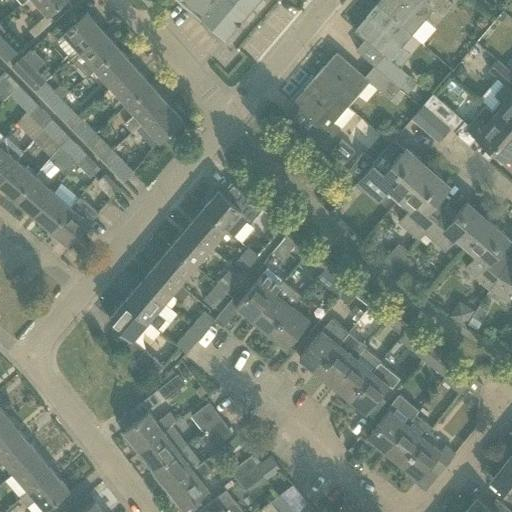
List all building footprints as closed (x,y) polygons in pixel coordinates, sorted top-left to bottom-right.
[(63,0),(35,0),(48,14),(63,0)] [(178,0),(179,0),(178,1),(179,2),(199,19),(199,18),(225,40),(225,39),(259,0),(178,0)] [(381,0),(377,5),(412,34),(433,10),(440,16),(452,2),(449,0),(381,0)] [(412,34),(377,5),(355,30),(383,55),(374,65),(400,88),(410,76),(390,59),(412,34)] [(80,50),(103,31),(86,12),(64,32),(80,50)] [(103,31),(80,50),(71,59),(87,77),(96,68),(97,69),(119,49),(103,31)] [(17,53),(0,35),(0,55),(7,62),(17,53)] [(135,67),(119,49),(97,69),(112,87),(135,67)] [(337,52),(315,78),(348,106),(369,81),(390,100),(400,88),(374,65),(365,76),(337,52)] [(35,91),(45,82),(21,58),(12,67),(35,91)] [(496,60),(488,69),(498,78),(504,83),(495,94),(504,101),(495,112),(511,127),(511,71),(509,69),(504,65),(497,59),(496,60)] [(460,65),(453,74),(462,81),(466,76),(465,69),(460,65)] [(151,84),(135,67),(112,87),(128,104),(151,84)] [(5,71),(0,75),(0,85),(9,95),(10,95),(19,85),(5,71)] [(410,76),(400,88),(407,94),(417,82),(410,76)] [(348,106),(315,78),(293,103),(315,123),(310,129),(323,141),(329,134),(332,137),(340,127),(334,122),(348,106)] [(45,82),(35,91),(52,108),(70,93),(61,83),(53,91),(45,82)] [(151,84),(128,104),(136,113),(125,123),(134,133),(145,123),(167,103),(151,84)] [(19,85),(10,95),(24,110),(34,100),(19,85)] [(70,93),(52,108),(70,126),(78,117),(72,110),(79,103),(70,93)] [(432,94),(423,104),(440,119),(449,126),(458,116),(432,94)] [(182,120),(167,103),(145,123),(160,140),(182,120)] [(423,104),(411,118),(437,140),(449,126),(440,119),(423,104)] [(39,105),(29,115),(43,129),(53,120),(39,105)] [(485,124),(476,116),(467,127),(504,159),(511,150),(511,127),(495,112),(485,124)] [(95,134),(78,117),(70,126),(86,143),(95,134)] [(53,120),(43,129),(57,143),(67,134),(53,120)] [(113,152),(95,134),(86,143),(103,160),(113,152)] [(5,136),(0,142),(0,179),(17,160),(16,159),(23,151),(5,136)] [(72,140),(63,149),(77,163),(86,154),(72,140)] [(341,140),(333,151),(346,162),(355,151),(341,140)] [(405,148),(389,167),(378,157),(373,162),(359,179),(355,183),(376,201),(389,186),(401,197),(427,167),(405,148)] [(133,172),(113,152),(103,160),(124,181),(133,172)] [(362,153),(348,169),(359,179),(373,162),(362,153)] [(100,168),(86,154),(77,163),(90,177),(100,168)] [(17,160),(0,179),(0,185),(15,199),(35,176),(17,160)] [(427,167),(401,197),(412,206),(399,221),(418,238),(424,231),(441,211),(432,204),(448,185),(427,167)] [(119,187),(105,174),(96,183),(111,196),(119,187)] [(53,191),(35,176),(15,199),(34,214),(53,191)] [(218,190),(202,209),(225,229),(226,228),(235,235),(246,221),(249,224),(262,209),(234,184),(224,195),(218,190)] [(72,207),(71,206),(53,191),(34,214),(52,230),(72,207)] [(71,206),(72,207),(52,230),(70,245),(90,222),(97,214),(78,198),(71,206)] [(442,210),(441,211),(424,231),(445,249),(456,236),(467,245),(488,220),(467,202),(452,219),(442,210)] [(225,229),(202,209),(186,227),(210,247),(225,229)] [(273,218),(265,228),(274,236),(282,226),(273,218)] [(488,220),(467,245),(477,254),(466,267),(490,288),(509,259),(508,259),(504,265),(494,256),(510,238),(488,220)] [(210,247),(186,227),(171,246),(194,265),(210,247)] [(304,256),(313,246),(290,227),(281,238),(304,256)] [(391,270),(408,251),(399,243),(382,262),(391,270)] [(171,246),(156,264),(179,283),(194,265),(171,246)] [(313,246),(304,256),(321,271),(330,260),(313,246)] [(244,272),(258,256),(248,247),(234,263),(244,272)] [(511,260),(509,259),(490,288),(491,289),(493,285),(511,295),(511,260)] [(179,283),(156,264),(140,282),(163,302),(171,293),(180,301),(189,292),(179,283)] [(238,302),(235,305),(238,307),(253,319),(281,285),(284,281),(267,267),(264,271),(263,270),(257,278),(238,302)] [(216,284),(227,293),(240,278),(229,269),(216,284)] [(343,271),(337,279),(329,289),(338,297),(353,279),(343,271)] [(375,298),(353,279),(338,297),(347,304),(355,295),(369,306),(375,298)] [(284,281),(281,285),(253,319),(270,333),(292,306),(301,295),(284,281)] [(140,282),(124,301),(147,320),(157,329),(159,330),(161,332),(177,313),(163,302),(140,282)] [(227,293),(216,284),(203,299),(214,308),(227,293)] [(369,305),(382,316),(388,308),(375,298),(369,305)] [(147,320),(124,301),(109,319),(132,339),(147,320)] [(479,305),(472,316),(481,321),(488,310),(479,305)] [(292,306),(270,333),(286,347),(308,320),(292,306)] [(214,318),(205,310),(192,326),(201,334),(214,318)] [(405,331),(409,325),(396,315),(389,324),(402,335),(405,331)] [(331,318),(321,330),(299,357),(316,371),(348,331),(331,318)] [(405,331),(402,335),(398,339),(412,350),(423,337),(418,332),(409,325),(405,331)] [(201,334),(192,326),(179,340),(189,348),(201,334)] [(348,332),(348,331),(316,371),(333,385),(355,358),(364,347),(347,333),(348,332)] [(431,366),(442,352),(433,344),(422,358),(431,366)] [(364,347),(355,358),(333,385),(350,399),(380,362),(380,361),(381,360),(364,346),(364,347)] [(146,349),(137,359),(156,375),(165,365),(146,349)] [(380,362),(350,399),(367,412),(389,385),(392,388),(399,377),(380,362)] [(463,369),(452,383),(462,391),(466,387),(473,377),(463,369)] [(178,374),(158,389),(165,398),(185,383),(178,374)] [(398,399),(390,409),(368,437),(384,450),(415,412),(398,399)] [(203,431),(221,417),(209,401),(191,415),(203,431)] [(149,411),(125,430),(126,431),(123,433),(123,436),(128,442),(131,442),(133,440),(140,449),(171,425),(176,421),(170,412),(157,422),(149,411)] [(415,412),(384,450),(402,464),(424,436),(432,426),(415,412)] [(0,453),(22,434),(7,416),(0,421),(0,453)] [(221,417),(203,431),(214,446),(232,432),(221,417)] [(171,425),(140,449),(146,458),(144,459),(144,462),(148,468),(151,469),(153,467),(155,468),(186,444),(171,425)] [(424,436),(402,464),(409,470),(419,478),(429,466),(438,473),(455,452),(446,445),(442,450),(433,443),(438,438),(429,430),(424,436)] [(38,452),(22,434),(0,453),(0,454),(15,472),(38,452)] [(186,444),(155,468),(155,469),(153,471),(152,474),(157,480),(160,480),(162,478),(169,487),(201,463),(186,444)] [(38,452),(15,472),(30,491),(53,471),(38,452)] [(249,456),(231,470),(238,480),(261,462),(254,452),(249,456)] [(511,454),(492,478),(511,494),(511,454)] [(204,460),(201,463),(169,487),(176,496),(173,498),(173,500),(178,507),(180,507),(183,505),(184,507),(208,488),(200,479),(212,470),(204,460)] [(261,462),(238,480),(245,490),(268,472),(261,462)] [(53,471),(30,491),(20,499),(27,507),(37,498),(46,509),(69,489),(53,471)] [(243,511),(226,489),(213,499),(197,511),(198,511),(243,511)] [(280,494),(268,503),(274,511),(288,511),(292,509),(280,494)] [(477,498),(464,511),(511,511),(511,510),(497,498),(489,508),(477,498)] [(103,511),(94,500),(78,511),(103,511)]
